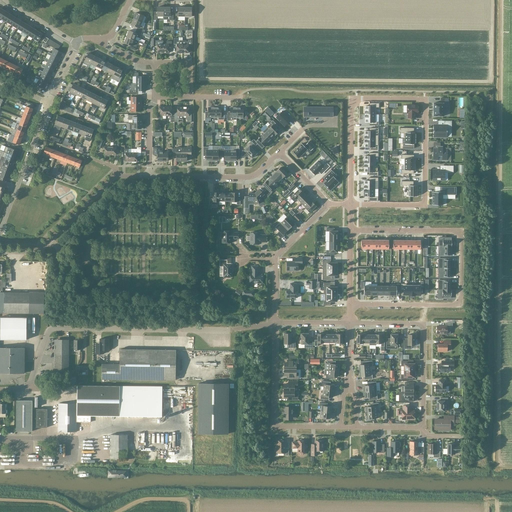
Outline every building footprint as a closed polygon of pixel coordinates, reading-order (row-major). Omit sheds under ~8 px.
[(163,16),(163,7),(157,7),(157,14),(154,14),(154,20),(157,20),(157,16),(163,16)] [(163,20),(173,20),(173,14),(170,14),(170,7),(163,7),(163,16),(163,20)] [(185,16),(185,8),(178,7),(178,14),(175,14),(175,16),(178,16),(185,16)] [(6,22),(10,14),(5,11),(0,18),(6,22)] [(133,19),(141,22),(144,16),(147,17),(149,14),(143,12),(142,15),(136,13),(133,19)] [(11,25),(16,18),(10,14),(6,22),(11,25)] [(16,28),(21,21),(16,18),(11,25),(16,28)] [(140,25),(141,22),(133,19),(131,25),(137,27),(136,30),(142,32),(143,28),(142,26),(140,25)] [(22,32),(26,24),(21,21),(16,28),(22,32)] [(27,35),(32,27),(26,24),(22,32),(27,35)] [(33,38),(37,31),(32,27),(27,35),(33,38)] [(140,38),(142,32),(136,30),(135,33),(129,31),(126,37),(135,40),(136,37),(140,38)] [(33,38),(38,42),(43,34),(37,31),(33,38)] [(138,41),(135,40),(126,37),(124,43),(130,45),(129,48),(135,50),(137,44),(138,41)] [(163,53),(163,44),(159,44),(159,41),(155,40),(155,39),(151,38),(151,46),(155,46),(155,45),(157,45),(157,53),(163,53)] [(182,41),(179,40),(178,40),(178,38),(174,38),(173,46),(176,47),(176,53),(182,53),(182,41)] [(182,53),(188,53),(188,47),(192,47),(192,39),(188,39),(188,41),(186,41),(182,41),(182,53)] [(171,47),(171,41),(166,41),(166,44),(163,44),(163,53),(168,53),(168,47),(171,47)] [(51,55),(59,59),(62,53),(54,49),(52,54),(48,52),(48,54),(51,56),(51,55)] [(88,68),(90,64),(94,56),(88,53),(83,64),(87,66),(86,67),(88,68)] [(56,65),(59,59),(51,55),(51,56),(49,60),(46,58),(45,60),(48,62),(48,61),(56,65)] [(96,66),(100,59),(94,56),(90,64),(96,66)] [(102,69),(106,62),(100,59),(96,66),(102,69)] [(8,70),(11,63),(6,60),(2,67),(8,70)] [(53,71),(56,65),(48,61),(48,62),(46,66),(43,64),(42,66),(45,68),(45,67),(53,71)] [(107,72),(111,64),(106,62),(102,69),(107,72)] [(14,73),(17,66),(11,63),(8,70),(14,73)] [(113,75),(117,67),(111,64),(107,72),(113,75)] [(17,66),(14,73),(20,76),(23,69),(17,66)] [(50,77),(53,71),(45,67),(45,68),(43,72),(40,70),(39,72),(42,74),(42,73),(50,77)] [(117,67),(113,75),(111,78),(119,82),(123,74),(121,73),(123,70),(117,67)] [(47,83),(50,77),(42,73),(42,74),(40,78),(37,76),(36,78),(39,80),(39,79),(47,83)] [(138,76),(138,73),(135,73),(135,76),(136,76),(136,84),(147,84),(147,81),(146,80),(146,76),(138,76)] [(44,89),(47,83),(39,79),(39,80),(37,84),(34,82),(33,84),(36,86),(36,85),(44,89)] [(75,94),(79,86),(73,83),(69,91),(75,94)] [(146,87),(147,84),(136,84),(136,88),(134,88),(133,88),(133,91),(129,91),(129,94),(138,94),(138,91),(146,91),(146,87)] [(81,97),(85,89),(79,86),(75,94),(81,97)] [(86,100),(90,92),(85,89),(81,97),(86,100)] [(92,103),(96,95),(90,92),(86,100),(92,103)] [(98,106),(102,98),(96,95),(92,103),(98,106)] [(108,102),(107,102),(107,101),(102,98),(98,106),(103,109),(104,107),(105,108),(108,102)] [(441,103),(433,103),(433,116),(443,116),(443,106),(448,106),(448,98),(441,98),(441,103)] [(364,111),(364,113),(364,114),(375,114),(375,107),(379,108),(379,103),(369,103),(369,106),(364,106),(364,112),(364,111)] [(418,105),(407,105),(407,113),(408,113),(408,118),(415,118),(415,113),(418,113),(418,105)] [(31,115),(33,109),(26,106),(24,112),(31,115)] [(166,116),(166,107),(160,107),(160,113),(157,113),(157,119),(162,119),(162,116),(166,116)] [(174,122),(174,113),(171,113),(171,107),(166,107),(166,116),(169,116),(169,120),(170,120),(170,122),(174,122)] [(183,120),(183,116),(183,107),(177,107),(177,113),(174,113),(174,122),(178,122),(178,120),(179,120),(183,120)] [(188,113),(188,107),(183,107),(183,116),(186,116),(186,120),(187,120),(187,122),(191,122),(191,113),(188,113)] [(214,117),(214,107),(208,107),(208,113),(205,113),(205,122),(208,122),(208,120),(210,120),(210,117),(214,117)] [(218,120),(220,120),(224,120),(224,114),(221,114),(221,107),(214,107),(214,117),(218,118),(218,120)] [(306,107),(306,111),(308,111),(308,117),(322,117),(332,117),(332,108),(322,108),(322,107),(306,107)] [(236,118),(236,108),(230,108),(230,114),(227,114),(227,121),(232,121),(233,119),(233,118),(236,118)] [(236,108),(236,118),(242,118),(242,120),(246,120),(246,114),(243,114),(243,108),(236,108)] [(290,120),(282,111),(276,117),(284,126),(290,120)] [(28,121),(31,115),(24,112),(22,118),(28,121)] [(364,115),(364,117),(364,122),(369,122),(369,125),(378,126),(378,122),(375,122),(375,114),(364,114),(364,115)] [(55,124),(53,128),(59,130),(61,127),(64,118),(58,116),(55,124)] [(26,127),(28,121),(22,118),(19,124),(26,127)] [(67,129),(70,120),(64,118),(61,127),(67,129)] [(72,131),(76,123),(70,120),(67,129),(72,131)] [(270,123),(267,127),(268,129),(275,135),(279,131),(274,127),(277,125),(272,120),(270,123)] [(433,130),(433,132),(433,137),(446,137),(447,132),(447,130),(447,129),(451,129),(451,121),(444,121),(444,125),(433,125),(433,130)] [(16,123),(14,129),(17,130),(24,133),(26,127),(19,124),(16,123)] [(72,131),(71,134),(77,137),(78,133),(81,125),(76,123),(72,131)] [(83,138),(87,127),(81,125),(78,133),(84,135),(83,138)] [(89,141),(90,138),(94,130),(87,127),(83,138),(85,139),(85,140),(89,141)] [(267,127),(262,132),(264,134),(270,139),(272,137),(273,137),(275,135),(268,129),(267,127)] [(364,136),(364,138),(364,139),(378,139),(378,133),(378,128),(369,128),(369,131),(364,131),(364,136)] [(400,128),(400,133),(404,133),(404,138),(402,138),(415,138),(415,133),(413,133),(414,128),(400,128)] [(21,139),(24,133),(17,130),(15,136),(21,139)] [(268,141),(270,139),(264,134),(260,138),(266,144),(268,142),(268,141)] [(19,145),(21,139),(15,136),(12,142),(19,145)] [(260,138),(259,138),(256,141),(253,139),(251,141),(255,146),(257,144),(262,148),(266,144),(260,138)] [(402,138),(402,148),(414,148),(414,144),(415,144),(415,138),(402,138)] [(364,140),(364,142),(364,147),(369,147),(369,150),(378,150),(378,145),(378,139),(364,139),(364,140)] [(301,144),(293,152),(298,158),(307,149),(308,148),(311,151),(315,147),(309,141),(305,145),(306,146),(305,147),(301,144)] [(110,155),(116,155),(116,149),(119,149),(119,144),(114,144),(114,147),(110,146),(110,155)] [(4,152),(16,156),(17,152),(17,151),(6,146),(4,152)] [(187,155),(191,155),(191,146),(187,146),(187,148),(181,148),(181,161),(187,161),(187,155)] [(249,146),(244,151),(242,151),(242,157),(245,157),(245,154),(248,154),(252,158),(254,156),(254,157),(258,153),(255,150),(254,151),(249,146)] [(447,161),(447,148),(442,148),(442,146),(438,146),(438,148),(433,148),(433,161),(438,161),(438,156),(442,156),(442,161),(447,161)] [(49,156),(52,149),(46,147),(43,154),(49,156)] [(131,162),(137,162),(137,155),(141,155),(141,147),(137,147),(137,149),(131,149),(131,153),(131,162)] [(160,151),(160,149),(157,149),(157,148),(156,147),(153,147),(153,155),(157,155),(157,161),(162,161),(163,151),(160,151)] [(181,161),(181,148),(176,147),(176,148),(173,148),(173,155),(176,155),(176,161),(181,161)] [(212,161),(212,150),(208,150),(208,147),(203,147),(203,154),(206,154),(206,160),(208,160),(208,161),(212,161)] [(221,154),(221,148),(218,148),(218,150),(212,150),(212,161),(215,161),(215,160),(218,160),(218,154),(221,154)] [(230,161),(230,150),(224,150),(224,148),(221,148),(221,154),(224,154),(224,160),(226,160),(226,161),(230,161)] [(230,150),(230,161),(233,161),(233,160),(236,160),(236,154),(239,154),(239,148),(236,148),(236,150),(230,150)] [(55,158),(58,151),(52,149),(49,156),(55,158)] [(61,160),(64,154),(58,151),(55,158),(61,160)] [(14,160),(16,156),(4,152),(2,157),(4,158),(13,161),(14,160)] [(364,161),(364,163),(364,164),(375,164),(375,156),(378,156),(378,153),(369,153),(369,156),(364,156),(364,161)] [(67,163),(70,156),(64,154),(61,160),(67,163)] [(401,155),(401,159),(405,159),(404,164),(415,164),(415,159),(413,159),(413,155),(401,155)] [(73,165),(76,158),(70,156),(67,163),(73,165)] [(13,162),(13,161),(4,158),(3,163),(12,166),(13,162),(13,163),(13,162)] [(76,158),(73,165),(79,167),(82,160),(76,158)] [(318,161),(309,169),(315,175),(322,168),(325,171),(330,166),(326,163),(323,166),(318,161)] [(10,170),(12,166),(3,163),(1,168),(9,171),(10,170)] [(364,165),(364,167),(364,172),(369,172),(369,175),(378,175),(378,172),(374,172),(375,164),(364,164),(364,165)] [(401,169),(401,173),(413,174),(413,170),(415,170),(415,164),(404,164),(404,169),(401,169)] [(433,170),(432,181),(444,181),(444,172),(453,172),(453,166),(446,166),(446,170),(433,170)] [(1,168),(0,169),(0,173),(8,176),(10,173),(9,172),(9,173),(9,172),(9,171),(1,168)] [(282,178),(285,176),(288,174),(283,170),(282,170),(280,168),(276,172),(282,178)] [(326,181),(323,184),(330,191),(339,182),(334,178),(336,175),(332,171),(324,179),(324,178),(326,181)] [(277,182),(282,178),(276,172),(273,174),(274,174),(271,177),(277,182)] [(7,180),(8,176),(0,173),(0,179),(5,181),(6,180),(7,180)] [(272,187),(273,187),(277,182),(271,177),(269,179),(269,178),(266,181),(272,187)] [(363,186),(363,188),(364,188),(364,189),(374,189),(374,181),(378,181),(378,178),(368,178),(368,181),(364,181),(364,186),(363,186)] [(273,187),(272,187),(266,181),(263,184),(267,189),(265,191),(269,195),(272,192),(270,190),(273,187)] [(401,181),(401,185),(408,186),(408,196),(417,196),(417,185),(413,185),(413,181),(401,181)] [(432,205),(443,205),(442,205),(442,195),(456,195),(456,187),(440,187),(440,192),(432,192),(432,205)] [(269,195),(265,191),(263,193),(259,189),(254,193),(258,203),(259,203),(260,206),(263,205),(261,202),(262,202),(260,198),(263,194),(267,198),(269,195)] [(292,191),(288,195),(290,197),(290,198),(294,202),(296,199),(297,199),(303,193),(299,189),(295,193),(292,191)] [(363,190),(363,192),(364,192),(364,197),(368,197),(368,201),(378,201),(378,196),(374,196),(374,189),(364,189),(364,190),(363,190)] [(209,199),(209,205),(215,205),(219,205),(219,202),(219,201),(218,201),(219,192),(213,192),(213,199),(209,199)] [(231,201),(231,202),(235,202),(235,204),(237,204),(236,205),(240,205),(240,199),(237,199),(237,193),(231,193),(231,201)] [(248,196),(245,196),(245,208),(249,208),(249,205),(255,205),(258,203),(254,193),(248,193),(248,196)] [(301,203),(307,198),(305,195),(303,193),(297,199),(301,203)] [(306,208),(312,202),(310,200),(309,200),(307,198),(301,203),(306,208)] [(306,208),(305,208),(309,212),(316,206),(312,202),(306,208)] [(280,223),(287,231),(291,227),(292,227),(295,224),(290,220),(286,217),(280,223)] [(287,231),(280,223),(279,223),(275,227),(279,231),(276,234),(281,238),(284,235),(283,234),(287,231)] [(334,228),(326,228),(326,231),(329,231),(329,242),(337,242),(337,231),(334,231),(334,228)] [(222,231),(222,243),(231,243),(231,239),(238,239),(238,232),(231,232),(231,231),(222,231)] [(266,242),(266,235),(259,235),(259,233),(250,233),(250,244),(258,244),(259,242),(266,242)] [(440,238),(439,238),(439,246),(450,246),(450,247),(451,247),(452,240),(448,240),(448,238),(440,238)] [(329,250),(326,250),(326,255),(334,255),(334,252),(337,252),(337,242),(329,242),(329,250)] [(450,254),(450,247),(450,246),(439,246),(439,251),(440,251),(440,256),(447,256),(447,254),(450,254)] [(295,262),(287,262),(287,271),(291,271),(298,271),(298,264),(302,264),(302,258),(295,258),(295,262)] [(450,268),(450,261),(447,261),(447,258),(440,258),(440,264),(438,264),(438,268),(450,268)] [(219,260),(219,267),(223,267),(223,277),(227,277),(227,278),(230,278),(230,277),(231,277),(232,264),(227,264),(227,260),(219,260)] [(330,260),(322,260),(322,269),(337,269),(337,267),(337,263),(330,263),(330,260)] [(2,268),(2,267),(2,264),(1,264),(1,265),(0,264),(0,313),(3,313),(4,313),(44,314),(44,292),(4,292),(2,292),(2,281),(0,280),(0,274),(1,275),(1,274),(2,274),(2,268)] [(250,275),(250,283),(254,283),(255,284),(257,284),(257,283),(262,283),(262,280),(262,276),(262,275),(262,273),(257,273),(257,266),(251,266),(251,275),(250,275)] [(450,275),(450,268),(438,268),(438,273),(440,273),(440,278),(447,278),(447,275),(450,275)] [(337,269),(322,269),(322,280),(330,280),(330,275),(337,275),(337,271),(337,269)] [(450,290),(450,283),(446,283),(446,280),(440,280),(440,285),(438,285),(438,290),(450,290)] [(309,282),(306,282),(306,285),(309,285),(309,289),(314,289),(314,281),(309,281),(309,282)] [(415,284),(414,295),(415,295),(420,295),(420,287),(423,287),(423,281),(420,281),(420,284),(415,284)] [(371,295),(371,286),(364,286),(364,282),(361,282),(361,288),(364,288),(364,295),(371,295)] [(296,284),(290,283),(290,290),(286,290),(286,297),(297,298),(297,290),(296,290),(296,284)] [(323,294),(324,294),(337,294),(337,292),(336,292),(337,287),(330,287),(330,283),(323,283),(323,294)] [(399,291),(399,284),(396,284),(396,285),(389,285),(389,295),(396,295),(396,291),(399,291)] [(400,284),(400,290),(403,290),(403,295),(408,295),(409,295),(409,284),(400,284)] [(451,296),(451,290),(450,290),(438,290),(438,299),(439,299),(448,299),(448,296),(451,296)] [(324,294),(324,301),(323,301),(323,306),(330,306),(330,301),(336,301),(336,296),(337,296),(337,294),(324,294)] [(26,340),(26,317),(0,317),(0,332),(6,333),(6,340),(26,340)] [(452,323),(446,323),(445,323),(445,326),(437,326),(437,334),(446,334),(446,329),(451,329),(451,327),(452,327),(452,323)] [(283,332),(283,337),(284,337),(284,344),(287,344),(287,348),(295,348),(295,340),(292,340),(291,339),(291,334),(288,333),(288,332),(283,332)] [(300,333),(300,337),(301,337),(301,344),(304,344),(304,348),(312,348),(312,340),(309,340),(308,339),(308,334),(305,334),(305,333),(300,333)] [(391,334),(391,340),(389,341),(386,341),(386,348),(394,349),(394,345),(397,345),(397,338),(398,338),(398,334),(394,333),(394,334),(391,334)] [(323,343),(323,334),(317,334),(317,340),(314,340),(314,346),(317,346),(318,343),(323,343)] [(381,347),(384,347),(384,341),(381,341),(381,334),(376,334),(376,343),(381,343),(381,347)] [(408,335),(408,340),(406,341),(404,341),(403,349),(411,349),(411,345),(414,345),(414,338),(415,338),(416,334),(411,334),(411,335),(408,335)] [(109,350),(109,339),(100,339),(100,343),(96,343),(96,354),(103,354),(103,350),(109,350)] [(69,372),(69,340),(57,340),(55,342),(54,372),(69,372)] [(437,344),(437,351),(447,351),(447,347),(450,347),(450,341),(444,340),(444,344),(437,344)] [(0,373),(24,373),(25,348),(0,347),(0,373)] [(101,379),(175,380),(175,350),(120,349),(120,364),(102,364),(101,379)] [(298,365),(298,360),(287,360),(287,363),(284,363),(284,369),(296,369),(299,369),(299,365),(298,365)] [(327,364),(325,363),(324,369),(328,370),(339,371),(340,367),(339,367),(339,365),(333,364),(333,361),(327,360),(327,364)] [(358,371),(370,370),(369,366),(372,366),(372,361),(365,361),(365,364),(359,365),(359,367),(358,367),(358,371)] [(404,370),(414,370),(414,364),(408,364),(408,361),(401,361),(401,366),(404,366),(404,370)] [(445,364),(437,364),(437,372),(448,372),(448,367),(453,367),(453,361),(445,361),(445,364)] [(296,373),(296,369),(284,369),(284,375),(287,375),(287,379),(298,379),(298,373),(296,373)] [(339,374),(339,371),(328,370),(324,369),(324,375),(326,375),(325,378),(331,379),(332,376),(338,377),(338,374),(339,374)] [(370,370),(358,371),(359,374),(360,374),(360,377),(366,376),(366,379),(372,379),(372,375),(370,376),(370,370)] [(414,377),(414,370),(404,370),(404,375),(401,374),(401,380),(408,380),(408,377),(414,377)] [(445,380),(439,380),(439,385),(435,385),(435,392),(445,392),(446,385),(445,385),(445,380)] [(283,391),(294,391),(294,387),(297,387),(297,382),(288,381),(288,384),(283,384),(283,391)] [(323,390),(334,391),(335,388),(333,388),(334,385),(328,385),(328,382),(321,381),(320,386),(323,387),(323,390)] [(363,392),(376,391),(376,382),(370,382),(370,385),(364,386),(364,388),(363,388),(363,392)] [(401,392),(404,392),(413,392),(413,386),(414,386),(414,383),(404,382),(404,386),(401,386),(401,392)] [(228,434),(228,384),(198,383),(198,434),(228,434)] [(162,386),(119,386),(77,385),(77,422),(91,422),(91,416),(162,416),(162,386)] [(170,388),(170,396),(179,396),(179,390),(184,391),(184,388),(170,388)] [(334,395),(334,391),(323,390),(322,396),(320,396),(320,399),(326,400),(326,397),(333,397),(333,395),(334,395)] [(294,394),(294,391),(283,391),(283,397),(288,397),(288,400),(297,400),(297,394),(294,394)] [(376,391),(363,392),(363,395),(365,395),(365,398),(371,397),(371,400),(377,400),(376,391)] [(399,392),(399,401),(407,401),(414,401),(414,398),(413,398),(413,392),(404,392),(401,392),(399,392)] [(440,401),(437,401),(437,411),(444,411),(444,404),(447,404),(447,398),(440,397),(440,401)] [(16,431),(32,432),(32,401),(16,400),(16,431)] [(320,412),(330,413),(331,411),(332,411),(332,407),(331,407),(325,406),(325,403),(319,402),(319,406),(321,406),(320,412)] [(77,432),(77,403),(58,403),(58,432),(77,432)] [(367,413),(377,412),(376,406),(378,406),(378,403),(372,403),(372,406),(366,407),(365,407),(365,412),(366,412),(367,413)] [(414,411),(410,411),(411,406),(403,406),(402,410),(397,410),(397,415),(402,415),(402,419),(407,419),(414,419),(414,415),(415,415),(415,412),(414,412),(414,411)] [(284,417),(292,418),(292,407),(284,407),(284,410),(282,410),(282,414),(284,414),(284,417)] [(47,428),(47,409),(36,409),(36,428),(47,428)] [(330,416),(330,413),(320,412),(320,418),(327,418),(326,419),(331,420),(331,416),(330,416)] [(377,412),(367,413),(367,416),(366,416),(366,420),(370,420),(370,419),(377,418),(377,412)] [(450,429),(450,424),(454,424),(454,423),(459,423),(459,417),(454,417),(454,415),(443,415),(443,420),(435,420),(435,429),(450,429)] [(127,435),(126,435),(110,435),(110,459),(112,459),(112,462),(119,462),(119,459),(127,459),(127,435)] [(275,449),(275,451),(276,452),(276,453),(285,453),(284,456),(288,456),(289,448),(285,448),(285,441),(282,441),(282,440),(282,439),(280,439),(279,440),(279,441),(276,441),(276,449),(275,449)] [(304,453),(304,441),(298,441),(298,442),(292,442),(292,448),(298,448),(297,453),(304,453)] [(320,451),(322,451),(323,441),(315,441),(315,446),(311,446),(311,455),(317,455),(317,452),(319,452),(320,452),(320,451)] [(379,441),(372,441),(372,452),(379,452),(379,453),(384,453),(384,444),(379,444),(379,441)] [(387,450),(387,456),(394,456),(394,452),(399,452),(399,447),(400,446),(400,443),(399,443),(399,442),(390,441),(390,450),(387,450)] [(410,442),(409,455),(417,455),(417,453),(422,453),(422,447),(417,447),(417,442),(410,442)] [(436,444),(428,444),(428,454),(433,454),(433,457),(440,458),(440,451),(436,451),(436,444)] [(443,449),(442,454),(447,454),(454,454),(455,452),(460,452),(460,446),(455,445),(455,444),(447,444),(447,449),(443,449)]
